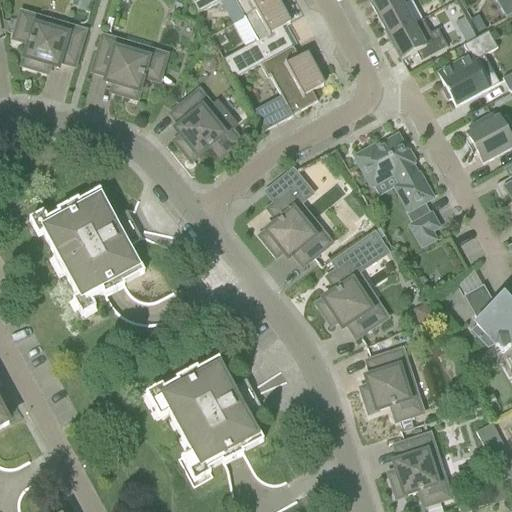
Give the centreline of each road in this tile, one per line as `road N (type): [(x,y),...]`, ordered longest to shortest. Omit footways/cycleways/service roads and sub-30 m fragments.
road 1 (residential): [(195,218),(318,379),(362,511)]
road 2 (residential): [(508,287),(410,101),(368,87)]
road 3 (residential): [(0,120),(29,116),(130,146),(195,218)]
road 4 (residential): [(195,218),(284,149),(360,107),(368,87)]
road 5 (residential): [(90,511),(0,350)]
